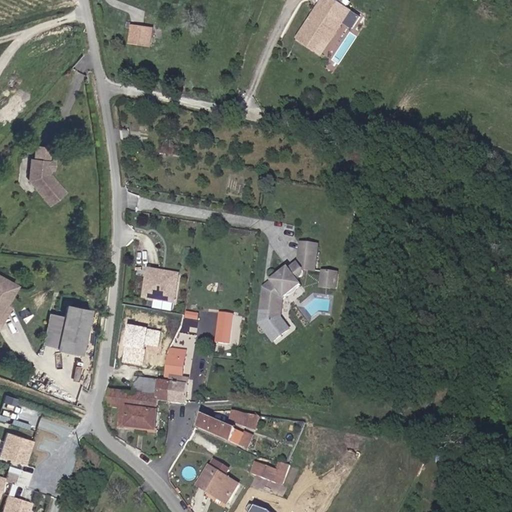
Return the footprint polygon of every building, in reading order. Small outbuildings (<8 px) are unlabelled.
[(316,51),(324,38),(338,17),(344,21),(352,8),(340,0),(331,0),(325,9),(320,5),(298,38),(316,51)] [(323,0),(320,5),(325,9),(331,0),(323,0)] [(344,21),(338,17),(324,38),(330,42),(344,21)] [(131,42),(142,43),(144,26),(133,24),(131,42)] [(154,27),(144,26),(142,43),(153,44),(154,27)] [(52,203),(66,190),(53,175),(51,177),(49,175),(49,166),(53,167),(53,158),(35,157),(35,165),(30,164),(30,179),(52,203)] [(304,243),(302,253),(320,255),(321,246),(304,243)] [(296,273),(304,267),(308,271),(318,272),(320,255),(302,253),(301,265),(294,270),(296,273)] [(304,267),(296,273),(294,270),(293,269),(276,281),(276,285),(267,291),(264,313),(284,315),(287,298),(304,285),(303,282),(308,279),(308,277),(309,274),(308,271),(304,267)] [(180,281),(181,275),(152,270),(151,276),(180,281)] [(323,287),(333,289),(335,274),(326,272),(323,287)] [(0,316),(18,284),(0,273),(0,316)] [(177,302),(180,281),(151,276),(147,297),(177,302)] [(92,309),(67,303),(56,349),(82,355),(92,309)] [(220,314),(217,339),(233,341),(235,315),(220,314)] [(186,316),(184,331),(199,332),(200,317),(186,316)] [(169,381),(175,382),(192,383),(192,378),(183,377),(186,348),(173,346),(169,381)] [(169,381),(166,381),(140,377),(138,394),(124,393),(125,386),(112,384),(112,391),(115,391),(113,407),(127,408),(125,426),(160,429),(163,399),(173,400),(175,382),(169,381)] [(190,402),(192,383),(175,382),(173,400),(190,402)] [(259,426),(262,417),(244,412),(236,411),(235,411),(233,418),(259,426)] [(208,416),(201,425),(252,447),(257,436),(217,419),(215,419),(208,416)] [(0,452),(0,456),(26,465),(34,439),(7,430),(0,452)] [(228,475),(232,468),(217,459),(201,484),(229,502),(241,483),(228,475)] [(279,481),(282,472),(279,471),(258,463),(254,471),(279,481)] [(285,483),(292,466),(283,463),(279,471),(282,472),(279,481),(285,483)] [(29,511),(33,503),(7,494),(0,511),(29,511)]
